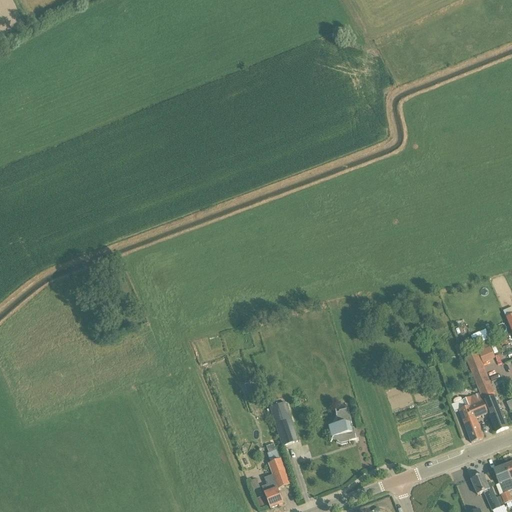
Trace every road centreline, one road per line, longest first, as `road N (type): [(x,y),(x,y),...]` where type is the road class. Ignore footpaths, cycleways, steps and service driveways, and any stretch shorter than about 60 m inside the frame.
road 1 (track): [(474,0),(367,55),(382,113),(383,131),(373,143),(36,271),(0,300)]
road 2 (tertiary): [(398,484),(511,439)]
